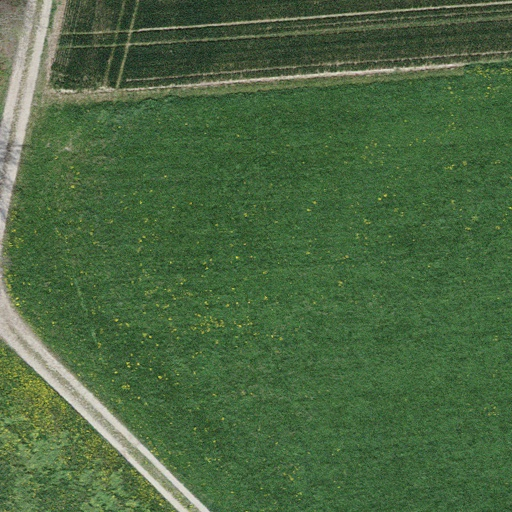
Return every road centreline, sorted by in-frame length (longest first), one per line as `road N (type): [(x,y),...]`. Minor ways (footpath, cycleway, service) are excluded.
road 1 (track): [(193,511),(0,310)]
road 2 (track): [(0,235),(48,0)]
